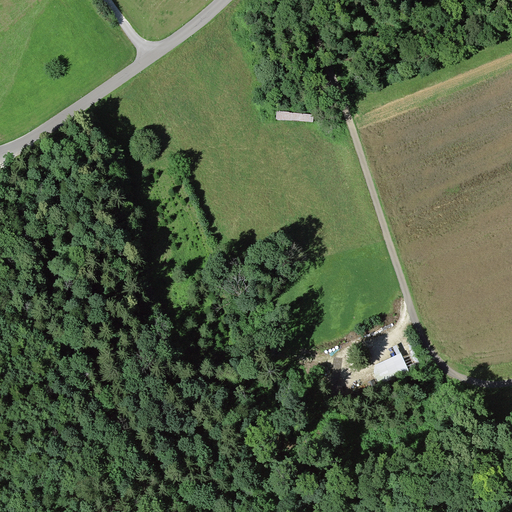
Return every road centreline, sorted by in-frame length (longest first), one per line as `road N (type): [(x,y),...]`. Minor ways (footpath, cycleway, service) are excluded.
road 1 (track): [(445,370),(418,326),(314,23),(319,0)]
road 2 (track): [(0,310),(55,354),(197,511)]
road 3 (tertiary): [(221,0),(0,153)]
